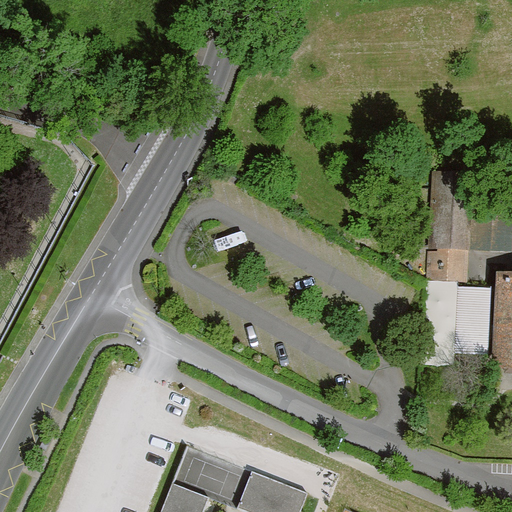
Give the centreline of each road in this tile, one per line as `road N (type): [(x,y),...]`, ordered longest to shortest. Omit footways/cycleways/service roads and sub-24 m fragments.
road 1 (unclassified): [(511,496),(266,389),(92,294)]
road 2 (tertiary): [(92,294),(193,123),(239,0)]
road 3 (tertiary): [(0,454),(92,294)]
